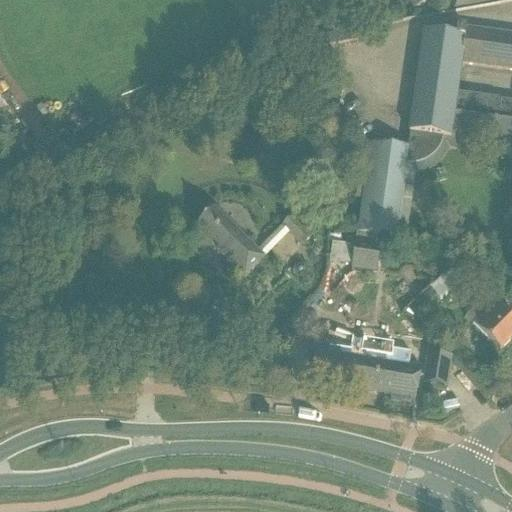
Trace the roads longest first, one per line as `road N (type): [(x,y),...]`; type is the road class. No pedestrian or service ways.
road 1 (primary): [(463,480),(369,444),(275,430),(60,430),(0,456)]
road 2 (primary): [(0,480),(66,476),(141,452),(233,449),(327,461),(448,504)]
